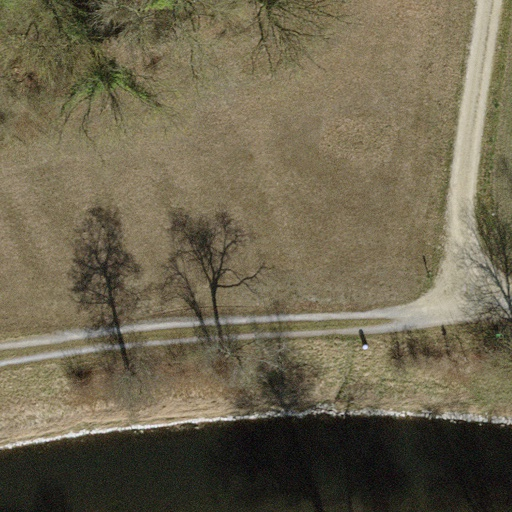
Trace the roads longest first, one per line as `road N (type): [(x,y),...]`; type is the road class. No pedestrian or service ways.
road 1 (track): [(0,355),(511,311)]
road 2 (track): [(493,0),(462,217),(473,313)]
